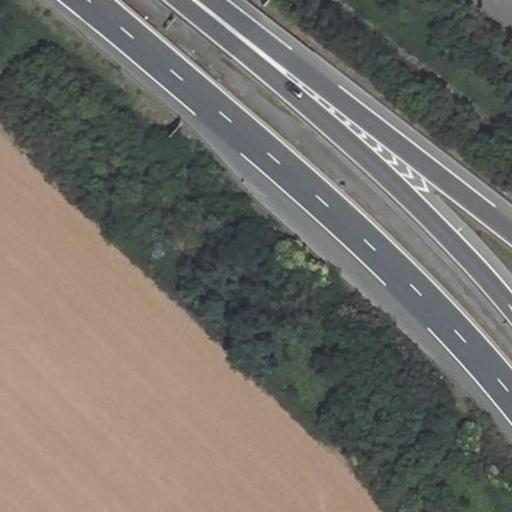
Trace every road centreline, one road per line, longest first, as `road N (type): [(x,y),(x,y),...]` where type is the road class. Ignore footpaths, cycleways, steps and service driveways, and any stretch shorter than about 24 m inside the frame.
road 1 (trunk): [(88,0),(401,275),(511,396)]
road 2 (trunk): [(511,310),(319,113),(178,0)]
road 3 (trunk): [(511,233),(213,0)]
